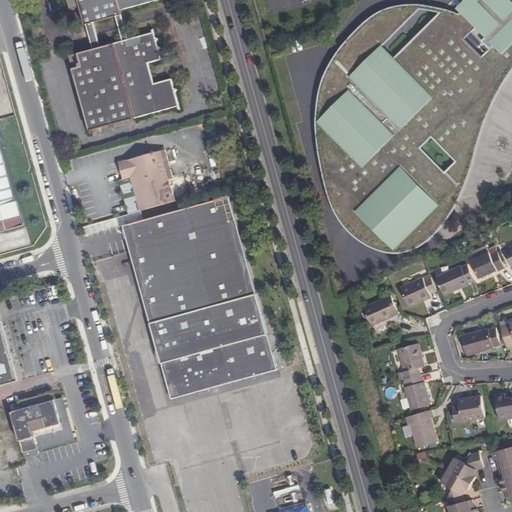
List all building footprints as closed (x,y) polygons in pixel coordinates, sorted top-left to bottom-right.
[(71,53),(89,130),(181,109),(174,78),(156,82),(151,63),(163,61),(157,33),(100,46),(94,17),(165,1),(164,0),(68,0),(70,9),(83,6),(93,48),(71,53)] [(511,0),(475,0),(464,13),(465,14),(462,17),(459,20),(490,52),(498,45),(506,38),(511,31),(511,0)] [(462,17),(459,14),(455,12),(448,10),(440,8),(431,6),(423,5),(418,4),(416,4),(411,4),(400,5),(390,8),(382,11),(373,16),(369,19),(360,27),(347,40),(336,55),(326,73),(323,79),(321,86),(320,93),(319,98),(317,107),(317,116),(316,126),(317,135),(318,144),(319,154),(321,164),(323,172),(324,179),(326,188),(329,196),(331,202),(334,209),(340,220),(344,225),(351,233),(358,239),(366,245),(374,249),(383,252),(392,253),(399,254),(410,251),(420,247),(430,240),(438,233),(443,226),(450,218),(459,202),(460,199),(464,191),(468,182),(471,172),(474,163),(476,154),(479,144),(482,134),(485,124),(490,113),(490,112),(495,101),(501,91),(507,80),(505,78),(491,102),(488,108),(485,116),(482,125),(480,129),(479,133),(476,129),(472,132),(478,138),(476,144),(474,150),(472,158),(469,167),(466,177),(462,187),(458,198),(454,205),(453,206),(453,207),(448,201),(442,207),(449,213),(443,222),(438,228),(431,235),(424,241),(415,246),(411,248),(406,250),(398,251),(388,250),(380,248),(372,244),(366,241),(358,235),(352,230),(345,222),(340,215),(347,207),(342,202),(336,207),(331,193),(329,186),(327,176),(324,165),(324,164),(323,158),(322,149),(321,142),(320,136),(326,130),(318,122),(331,108),(323,91),(327,79),(329,74),(336,60),(342,52),(348,44),(358,34),(365,26),(370,22),(380,16),(386,12),(392,10),(400,8),(411,7),(414,7),(422,7),(441,13),(453,26),(459,20),(462,17)] [(491,102),(505,78),(485,58),(453,26),(441,13),(395,58),(384,46),(422,7),(414,7),(411,7),(400,8),(392,10),(386,12),(380,16),(370,22),(365,26),(358,34),(348,44),(342,52),(336,60),(329,74),(327,79),(323,91),(331,108),(318,122),(326,130),(320,136),(321,142),(322,149),(323,158),(324,164),(324,165),(327,176),(329,186),(331,193),(336,207),(342,202),(347,207),(340,215),(345,222),(352,230),(358,235),(366,241),(372,244),(380,248),(388,250),(398,251),(406,250),(411,248),(415,246),(424,241),(431,235),(438,228),(443,222),(449,213),(442,207),(448,201),(453,207),(453,206),(454,205),(458,198),(462,187),(466,177),(469,167),(472,158),(474,150),(476,144),(478,138),(472,132),(476,129),(479,133),(480,129),(482,125),(485,116),(488,108),(491,102)] [(511,74),(490,52),(459,20),(453,26),(485,58),(505,78),(507,80),(511,74)] [(511,31),(506,38),(498,45),(490,52),(511,74),(511,72),(511,31)] [(0,232),(25,225),(0,132),(0,232)] [(124,161),(129,178),(132,177),(137,176),(146,209),(180,200),(174,178),(166,149),(124,161)] [(170,149),(166,149),(174,178),(178,177),(170,149)] [(124,161),(119,162),(124,179),(129,178),(124,161)] [(137,176),(132,177),(142,211),(146,209),(137,176)] [(129,241),(172,399),(278,370),(230,196),(124,226),(129,241)] [(486,233),(477,237),(480,242),(488,238),(486,233)] [(471,260),(489,252),(486,245),(468,254),(471,260)] [(504,267),(497,252),(490,255),(489,252),(471,260),(479,278),(504,267)] [(475,280),(467,264),(462,266),(461,265),(436,276),(445,295),(469,284),(468,283),(475,280)] [(437,290),(431,277),(430,274),(422,278),(401,288),(409,307),(431,297),(429,293),(437,290)] [(398,313),(391,295),(364,307),(372,325),(398,313)] [(0,386),(19,381),(12,357),(0,313),(0,386)] [(511,323),(501,326),(507,349),(511,347),(511,323)] [(500,344),(495,327),(488,329),(487,328),(461,336),(466,355),(493,348),(493,346),(500,344)] [(425,366),(418,343),(399,349),(405,371),(402,373),(404,380),(421,375),(419,368),(425,366)] [(423,382),(421,375),(404,380),(406,387),(405,387),(411,410),(431,404),(425,382),(423,382)] [(511,396),(506,398),(505,393),(495,394),(500,419),(511,417),(511,396)] [(485,417),(482,396),(459,400),(460,406),(453,407),(455,423),(463,422),(463,421),(485,417)] [(12,412),(24,453),(38,449),(39,450),(75,440),(63,398),(56,399),(12,412)] [(435,417),(432,409),(411,415),(413,423),(410,424),(417,447),(437,441),(431,418),(435,417)] [(503,467),(511,464),(511,447),(493,452),(495,459),(501,458),(503,467)] [(39,450),(38,449),(24,453),(25,457),(40,453),(39,450)] [(485,467),(480,452),(473,454),(467,463),(454,456),(447,468),(470,481),(478,469),(485,467)] [(511,482),(511,464),(503,467),(506,477),(500,479),(502,485),(511,482)] [(463,494),(470,481),(447,468),(439,481),(453,489),(448,499),(450,506),(465,501),(463,494)] [(296,472),(270,479),(279,511),(305,504),(296,472)] [(511,482),(502,485),(504,493),(510,491),(511,497),(511,482)] [(470,500),(465,501),(450,506),(451,511),(478,511),(477,509),(472,510),(470,500)]
